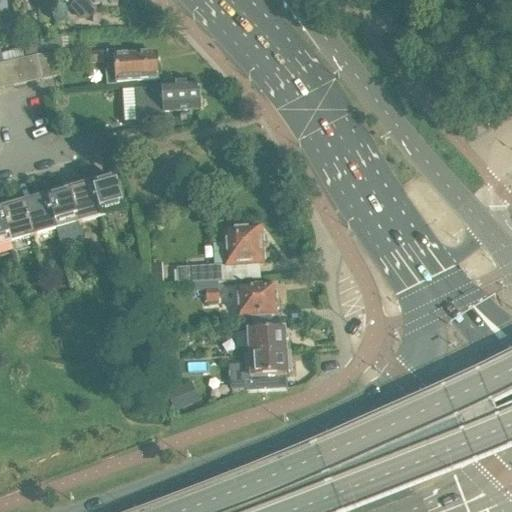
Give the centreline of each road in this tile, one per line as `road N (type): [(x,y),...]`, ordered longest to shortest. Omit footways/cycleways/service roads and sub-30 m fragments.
road 1 (secondary): [(511,364),(166,511)]
road 2 (secondary): [(412,386),(85,511)]
road 3 (secondary): [(219,0),(316,111),(411,259)]
road 4 (secondary): [(485,226),(297,0)]
road 5 (secondary): [(278,511),(511,422)]
